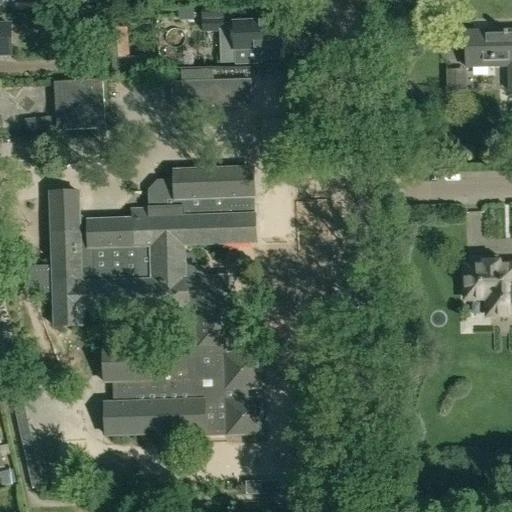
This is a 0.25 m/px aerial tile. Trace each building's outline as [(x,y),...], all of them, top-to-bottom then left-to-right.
[(35,2),(36,16),(50,16),(50,2),(35,2)] [(206,33),(224,32),(223,19),(223,7),(205,8),(193,8),(185,9),(186,20),(193,20),(194,48),(207,47),(206,33)] [(94,16),(62,16),(63,37),(95,36),(94,16)] [(282,21),(234,22),(235,49),(260,49),(260,59),(281,59),(281,49),(283,49),(282,21)] [(0,27),(0,55),(13,55),(12,27),(0,27)] [(129,28),(107,30),(109,63),(132,61),(129,28)] [(511,30),(468,31),(469,68),(510,67),(510,91),(511,91),(511,30)] [(103,80),(55,83),(58,131),(106,128),(103,80)] [(253,80),(215,81),(182,82),(173,82),(173,110),(253,107),(253,80)] [(51,118),(31,119),(32,131),(52,130),(51,118)] [(105,382),(118,382),(119,403),(105,403),(106,435),(203,432),(203,435),(262,433),(261,399),(242,400),(241,391),(261,390),(260,353),(225,354),(225,346),(234,346),(232,277),(206,278),(205,268),(197,268),(197,260),(190,254),(185,254),(185,245),(256,243),(255,215),(249,215),(249,198),(254,198),(253,168),(174,170),(174,180),(173,180),(166,181),(161,184),(159,185),(153,192),(152,194),(150,199),(149,205),(149,207),(148,207),(148,209),(132,210),(133,219),(88,220),(88,222),(79,222),(78,192),(51,193),(53,267),(28,268),(29,291),(53,291),(54,326),(83,325),(82,310),(178,307),(180,355),(154,356),(154,346),(104,348),(105,382)] [(486,267),(467,267),(468,300),(485,299),(485,318),(511,317),(511,265),(503,266),(503,262),(486,263),(486,267)] [(12,470),(1,473),(4,488),(16,486),(12,470)] [(283,493),(282,481),(247,482),(247,495),(247,496),(283,495),(283,493)]
